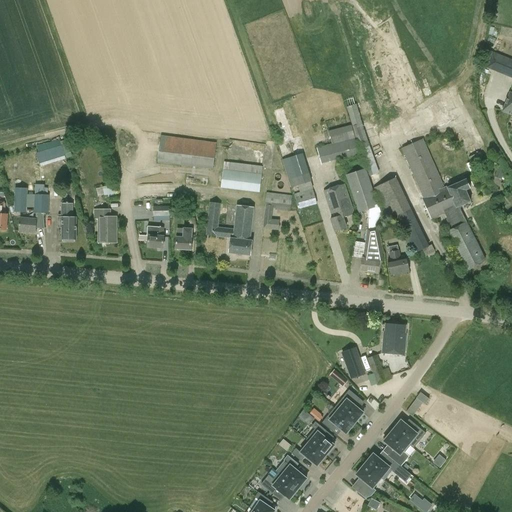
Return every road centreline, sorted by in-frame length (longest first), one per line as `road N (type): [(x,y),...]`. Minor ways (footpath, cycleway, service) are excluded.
road 1 (residential): [(450,312),(0,266)]
road 2 (residential): [(450,312),(430,358),(307,511)]
